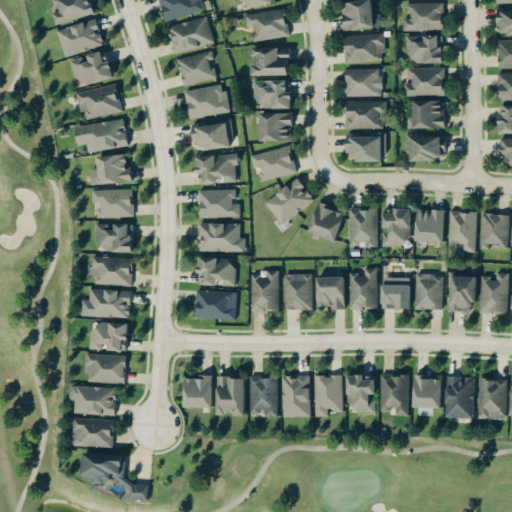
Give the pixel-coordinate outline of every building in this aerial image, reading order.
[(94,15),(89,0),(52,0),(56,12),(52,13),(56,25),(94,15)] [(202,12),(199,0),(159,0),(164,21),(202,12)] [(242,0),(246,10),(276,0),(242,0)] [(344,32),(374,29),(371,0),(342,3),(344,32)] [(443,3),(409,4),(409,19),(404,19),(404,31),(443,31),(443,3)] [(289,37),(286,10),(245,15),(246,28),(253,28),(254,41),(289,37)] [(511,11),(497,12),(498,36),(511,35),(511,11)] [(176,55),(215,43),(207,16),(168,28),(176,55)] [(64,57),(103,46),(95,20),(57,31),(64,57)] [(345,64),(385,62),(384,35),(344,36),(345,64)] [(407,37),(407,64),(443,63),(443,36),(422,36),(407,37)] [(511,40),(498,41),(499,69),(511,69),(511,40)] [(251,76),(289,76),(288,48),(251,49),(251,76)] [(112,78),(105,51),(69,61),(74,81),(84,78),(86,85),(112,78)] [(216,79),(212,60),(215,60),(213,52),(178,60),(184,87),(216,79)] [(446,96),(445,68),(410,69),(411,84),(405,84),(405,96),(446,96)] [(382,96),(381,69),(345,70),(346,97),(382,96)] [(511,73),(499,73),(498,101),(511,100),(511,73)] [(290,81),(254,82),(255,110),(291,109),(290,81)] [(185,92),(190,120),(230,112),(224,84),(185,92)] [(77,93),(83,121),(122,112),(116,85),(77,93)] [(347,130),(383,129),(383,115),(386,115),(385,101),(346,102),(347,130)] [(444,101),(412,102),(412,117),(408,117),(408,130),(445,129),(444,101)] [(292,141),(291,113),(258,115),(259,142),(292,141)] [(74,126),(76,146),(87,145),(88,152),(128,148),(125,121),(74,126)] [(234,146),(230,122),(191,128),(195,152),(234,146)] [(346,137),(347,163),(381,162),(381,154),(387,154),(387,136),(346,137)] [(438,162),(438,153),(445,153),(444,137),(407,138),(408,163),(438,162)] [(511,138),(499,139),(499,157),(506,157),(506,167),(511,166),(511,138)] [(254,169),(259,167),(262,181),(296,174),(291,147),(251,156),(254,169)] [(95,158),(96,170),(90,171),(92,187),(133,182),(132,168),(126,169),(124,155),(95,158)] [(282,226),(314,201),(297,179),(265,203),(282,226)] [(134,217),(133,190),(93,191),(93,204),(98,204),(98,218),(134,217)] [(200,218),(241,218),(241,202),(237,202),(236,190),(199,190),(200,218)] [(334,242),(343,212),(317,204),(308,234),(334,242)] [(350,245),(365,245),(365,248),(378,248),(377,209),(349,209),(350,245)] [(403,248),(403,239),(409,240),(410,211),(383,211),(382,247),(403,248)] [(443,212),(415,211),(414,243),(443,243),(443,212)] [(476,253),(477,213),(450,212),(449,247),(463,247),(463,253),(476,253)] [(508,248),(509,215),(482,215),(481,250),(490,250),(490,247),(508,248)] [(246,252),(246,239),(241,238),(241,224),(200,224),(199,252),(246,252)] [(98,225),(98,253),(133,252),(133,225),(98,225)] [(92,285),(131,286),(133,259),(94,257),(92,285)] [(235,260),(196,258),(196,275),(199,275),(198,285),(234,287),(235,260)] [(378,309),(377,269),(365,269),(365,274),(349,275),(350,310),(378,309)] [(286,311),(313,310),(312,274),(284,275),(286,311)] [(481,278),(480,314),(508,315),(509,274),(497,274),(497,279),(481,278)] [(444,311),(445,276),(417,275),(416,310),(444,311)] [(475,277),(451,277),(450,310),(474,311),(475,277)] [(343,278),(315,279),(316,308),(331,307),(331,310),(344,310),(343,278)] [(410,310),(410,278),(381,279),(382,310),(410,310)] [(130,291),(89,290),(89,300),(82,300),(81,317),(129,319),(130,291)] [(197,291),(196,318),(235,320),(236,293),(197,291)] [(126,350),(127,324),(91,323),(90,350),(126,350)] [(127,355),(87,354),(86,382),(125,384),(127,355)] [(376,413),(375,397),(374,397),(373,374),(346,375),(347,404),(353,404),(353,413),(376,413)] [(409,415),(410,375),(381,374),(381,410),(397,410),(397,415),(409,415)] [(211,407),(211,375),(203,375),(203,378),(182,378),(182,407),(211,407)] [(343,410),(342,375),(315,376),(316,417),(329,416),(328,411),(343,410)] [(244,377),(216,376),(215,413),(233,413),(233,416),(243,416),(244,377)] [(278,417),(278,377),(251,376),(250,412),(266,412),(265,417),(278,417)] [(310,376),(283,376),(284,417),(310,417),(310,376)] [(447,418),(475,418),(476,377),(462,377),(462,376),(448,376),(447,418)] [(442,378),(414,377),(413,406),(441,407),(442,378)] [(479,419),(506,420),(508,379),(481,379),(479,419)] [(75,401),(74,414),(115,416),(117,388),(70,386),(69,401),(75,401)] [(114,448),(115,420),(73,418),(72,446),(114,448)] [(126,455),(82,452),(80,476),(92,477),(92,484),(104,485),(104,477),(124,479),(126,455)] [(148,500),(149,484),(131,484),(130,499),(148,500)]
